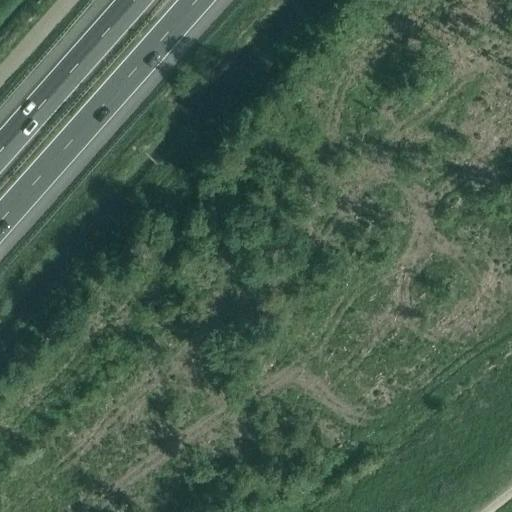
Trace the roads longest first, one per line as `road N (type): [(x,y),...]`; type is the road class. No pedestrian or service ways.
road 1 (motorway): [(0,219),(195,0)]
road 2 (motorway): [(133,0),(0,150)]
